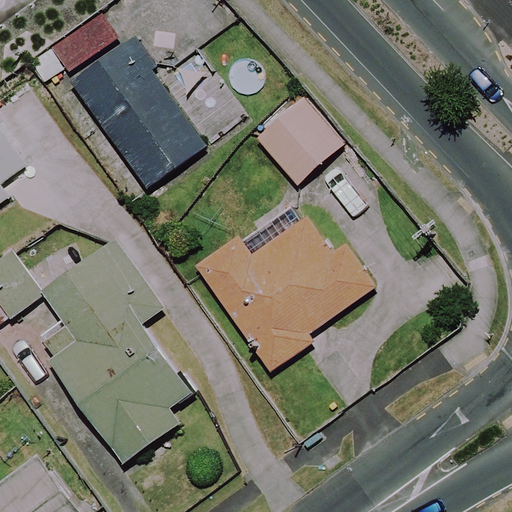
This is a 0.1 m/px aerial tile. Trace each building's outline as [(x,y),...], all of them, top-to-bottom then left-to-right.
[(70,75),(123,38),(106,14),(34,63),(47,83),(66,70),(70,75)] [(154,191),(212,149),(158,75),(164,71),(139,37),(75,84),(154,191)] [(345,148),(300,99),(259,137),(303,186),(345,148)] [(30,166),(0,125),(0,206),(10,199),(2,187),(30,166)] [(374,292),(313,207),(259,246),(251,235),(204,269),(272,364),(374,292)] [(165,315),(118,248),(50,295),(75,332),(48,351),(128,465),(205,412),(146,328),(165,315)] [(45,296),(14,255),(0,265),(0,325),(2,329),(45,296)] [(0,511),(78,511),(40,461),(0,491),(0,511)]
